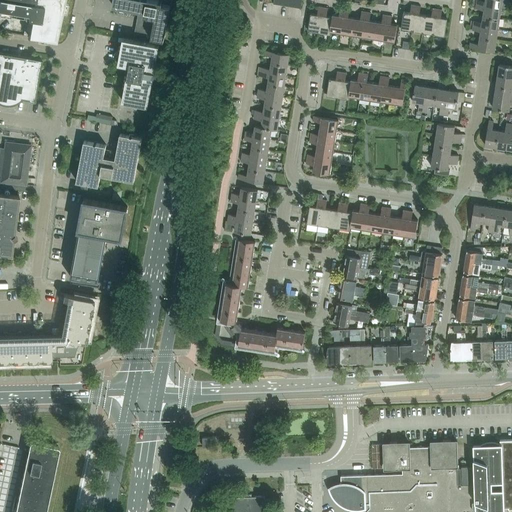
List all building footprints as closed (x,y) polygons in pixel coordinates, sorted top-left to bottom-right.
[(0,0),(0,13),(32,19),(29,36),(56,41),(64,0),(0,0)] [(164,39),(170,5),(162,4),(162,0),(159,0),(113,0),(112,5),(145,11),(142,28),(152,30),(151,37),(164,39)] [(295,0),(294,7),(295,7),(301,8),(302,0),(295,0)] [(412,30),(416,5),(411,4),(411,8),(410,12),(403,11),(401,29),(412,30)] [(501,7),(477,4),(476,8),(484,9),(483,16),(499,18),(501,7)] [(421,6),(416,5),(412,30),(423,32),(425,15),(419,14),(420,9),(421,6)] [(317,14),(311,13),(308,30),(319,32),(323,7),(318,6),(318,9),(317,14)] [(328,8),(323,7),(319,32),(330,34),(331,31),(330,31),(332,16),(326,15),(327,11),(328,8)] [(332,14),(332,16),(330,31),(331,31),(341,33),(345,8),(340,7),(339,11),(339,15),(332,14)] [(349,8),(345,8),(341,33),(351,35),(354,17),(348,16),(349,12),(349,8)] [(431,16),(425,15),(423,32),(433,34),(437,8),(433,8),(432,11),(431,16)] [(442,9),(437,8),(433,34),(445,35),(447,18),(441,17),(441,13),(442,9)] [(360,18),(354,17),(351,35),(362,36),(366,11),(361,10),(361,14),(360,18)] [(371,12),(366,11),(362,36),(373,38),(375,21),(369,20),(370,15),(371,12)] [(375,21),(373,38),(384,40),(387,15),(383,14),(382,17),(382,22),(375,21)] [(392,15),(387,15),(384,40),(395,42),(397,24),(391,23),(392,19),(392,15)] [(499,18),(483,16),(482,22),(474,21),(473,25),(498,29),(499,18)] [(498,29),(473,25),(473,29),(481,31),(480,37),(496,39),(498,29)] [(123,37),(119,56),(118,63),(129,65),(122,101),(148,105),(157,56),(160,44),(123,37)] [(496,39),(480,37),(479,43),(471,42),(470,47),(494,51),(496,39)] [(272,56),(271,62),(287,65),(289,53),(265,50),(264,55),(272,56)] [(0,96),(17,99),(17,98),(34,101),(41,60),(0,52),(0,96)] [(287,65),(271,62),(270,68),(262,67),(261,72),(286,75),(287,65)] [(511,65),(499,64),(498,75),(511,77),(511,65)] [(338,97),(342,72),(337,71),(336,74),(336,79),(329,78),(327,95),(338,97)] [(286,75),(261,72),(261,76),(269,77),(268,83),(284,86),(286,75)] [(346,72),(342,72),(338,97),(349,99),(350,96),(349,96),(351,81),(345,80),(346,76),(346,72)] [(360,98),(363,73),(359,72),(358,75),(357,80),(351,79),(351,81),(349,96),(350,96),(360,98)] [(368,73),(363,73),(360,98),(370,100),(373,82),(367,81),(368,77),(368,73)] [(381,101),(385,76),(380,75),(380,79),(379,83),(373,82),(370,100),(381,101)] [(511,77),(498,75),(496,86),(511,88),(511,77)] [(389,77),(385,76),(381,101),(392,103),(394,85),(388,85),(389,80),(389,77)] [(403,105),(407,79),(401,79),(401,82),(400,86),(394,85),(392,103),(403,105)] [(284,86),(268,83),(267,90),(259,88),(258,93),(282,97),(284,86)] [(422,111),(426,87),(415,85),(412,101),(419,102),(418,110),(422,111)] [(511,88),(496,86),(494,96),(511,99),(511,94),(511,95),(511,89),(511,88)] [(426,87),(422,111),(427,112),(428,103),(434,104),(437,88),(426,87)] [(437,88),(434,104),(441,105),(439,114),(444,114),(448,90),(437,88)] [(448,90),(444,114),(448,115),(449,107),(456,108),(459,92),(448,90)] [(282,97),(258,93),(257,97),(266,98),(265,105),(281,107),(282,97)] [(509,110),(510,103),(511,103),(511,99),(494,96),(493,108),(509,110)] [(281,107),(265,105),(264,111),(255,110),(255,114),(279,118),(281,107)] [(111,124),(112,119),(89,114),(88,119),(111,124)] [(279,118),(255,114),(254,118),(262,120),(261,126),(271,128),(277,129),(279,118)] [(313,115),(312,120),(316,121),(320,122),(319,128),(337,130),(339,119),(313,115)] [(496,146),(498,130),(492,129),(493,121),(489,120),(485,145),(496,146)] [(453,132),(454,125),(438,123),(436,134),(461,138),(462,133),(453,132)] [(498,130),(496,146),(507,148),(510,124),(506,123),(505,131),(498,130)] [(261,126),(255,125),(254,132),(246,131),(245,135),(270,139),(271,128),(261,126)] [(310,132),(310,137),(335,141),(337,130),(319,128),(318,134),(314,133),(310,132)] [(134,180),(142,137),(120,133),(117,150),(113,149),(113,148),(110,148),(110,149),(106,148),(106,145),(84,141),(76,181),(99,185),(101,173),(112,175),(112,176),(134,180)] [(281,133),(280,140),(287,141),(288,134),(281,133)] [(461,138),(436,134),(435,145),(451,147),(452,141),(460,142),(461,138)] [(270,139),(245,135),(245,139),(253,141),(252,147),(268,149),(270,139)] [(335,141),(310,137),(309,142),(313,142),(317,143),(316,149),(333,152),(335,141)] [(26,185),(31,145),(5,141),(0,182),(26,185)] [(451,147),(435,145),(433,155),(458,159),(458,155),(450,154),(451,147)] [(268,149),(252,147),(251,153),(243,152),(242,156),(266,160),(268,149)] [(307,154),(306,158),(332,162),(333,152),(316,149),(315,155),(311,154),(307,154)] [(433,155),(431,167),(435,167),(434,173),(449,175),(450,169),(447,169),(449,162),(457,164),(458,159),(433,155)] [(266,160),(242,156),(241,161),(250,162),(249,168),(265,171),(266,160)] [(332,162),(306,158),(306,163),(309,164),(314,164),(313,171),(330,174),(332,162)] [(265,171),(249,168),(248,175),(239,173),(238,178),(263,182),(265,171)] [(25,190),(26,185),(0,182),(0,181),(0,187),(25,190)] [(258,189),(242,187),(240,194),(232,193),(231,197),(256,200),(258,189)] [(0,253),(11,254),(14,236),(19,196),(0,193),(0,253)] [(256,200),(231,197),(231,201),(239,203),(238,209),(254,211),(256,200)] [(318,224),(322,199),(318,198),(317,202),(316,206),(310,205),(307,222),(318,224)] [(71,278),(73,278),(97,283),(99,273),(107,233),(122,236),(128,207),(84,199),(79,228),(80,229),(73,269),(71,278)] [(327,200),(322,199),(318,224),(329,226),(332,208),(326,208),(326,203),(327,200)] [(340,228),(344,202),(339,201),(338,205),(338,209),(332,208),(329,226),(340,228)] [(348,203),(344,202),(340,228),(351,229),(351,227),(353,212),(352,212),(347,211),(348,206),(348,203)] [(361,229),(365,203),(361,203),(360,206),(359,210),(353,209),(352,212),(353,212),(351,227),(361,229)] [(370,204),(365,203),(361,229),(372,230),(375,213),(369,212),(369,207),(370,204)] [(483,222),(485,206),(474,204),(470,228),(475,229),(476,221),(483,222)] [(383,232),(387,207),(382,206),(381,209),(381,214),(375,213),(372,230),(383,232)] [(485,206),(483,222),(489,223),(488,231),(492,232),(496,207),(485,206)] [(391,207),(387,207),(383,232),(393,234),(396,216),(390,215),(391,211),(391,207)] [(496,207),(492,232),(496,232),(498,224),(504,225),(507,209),(496,207)] [(254,211),(238,209),(237,215),(229,214),(228,218),(253,222),(254,211)] [(404,235),(408,210),(403,209),(403,213),(402,217),(396,216),(393,234),(404,235)] [(413,211),(408,210),(404,235),(415,237),(418,220),(411,219),(412,214),(413,211)] [(253,222),(228,218),(227,222),(236,224),(235,231),(251,233),(253,222)] [(224,294),(222,307),(219,307),(218,311),(221,312),(220,318),(218,317),(215,335),(221,344),(239,347),(239,344),(246,345),(245,348),(250,349),(250,346),(264,348),(263,351),(267,351),(268,349),(275,350),(276,344),(282,345),(282,348),(286,348),(287,346),(303,348),(304,348),(305,344),(303,343),(305,332),(277,327),(277,333),(242,328),(242,326),(240,323),(239,321),(237,321),(242,286),(248,287),(255,241),(243,239),(244,238),(239,237),(239,239),(236,255),(234,254),(233,259),(236,259),(234,273),(231,272),(230,276),(233,277),(232,283),(226,282),(225,289),(222,289),(221,293),(224,294)] [(442,254),(442,253),(443,247),(427,245),(426,251),(424,251),(422,251),(421,256),(410,255),(409,259),(440,264),(441,262),(443,255),(442,254)] [(347,248),(347,249),(346,254),(346,256),(345,256),(345,259),(345,260),(344,264),(367,268),(368,268),(371,251),(362,251),(352,249),(347,248)] [(466,258),(465,260),(492,264),(493,259),(482,258),(483,252),(482,252),(472,250),(469,250),(467,249),(467,251),(466,250),(465,258),(466,258)] [(423,272),(433,274),(438,275),(439,274),(441,267),(440,267),(440,264),(409,259),(414,260),(413,265),(423,267),(423,272)] [(463,271),(468,272),(479,273),(480,267),(491,269),(492,264),(465,260),(465,263),(464,263),(463,270),(464,270),(463,271)] [(365,278),(365,272),(379,275),(380,268),(374,267),(374,268),(371,268),(368,268),(367,268),(344,264),(343,269),(342,272),(343,273),(343,274),(357,277),(365,278)] [(479,276),(468,274),(463,273),(463,274),(462,274),(461,281),(462,281),(461,284),(488,288),(489,283),(478,281),(479,276)] [(438,277),(433,276),(422,274),(421,280),(411,279),(410,283),(436,288),(437,285),(438,285),(439,278),(438,278),(438,277)] [(355,286),(356,285),(356,281),(342,278),(342,279),(340,280),(340,282),(341,283),(340,288),(365,292),(366,288),(355,286)] [(388,292),(387,292),(397,294),(398,282),(389,280),(389,284),(388,292)] [(435,298),(435,297),(436,298),(437,290),(436,290),(436,288),(410,283),(410,284),(405,283),(405,287),(409,288),(420,290),(419,296),(435,298)] [(460,295),(465,295),(476,297),(477,291),(487,293),(488,288),(461,284),(461,286),(460,286),(459,293),(460,294),(460,295)] [(365,292),(340,288),(339,292),(338,293),(338,295),(338,296),(338,297),(353,300),(354,295),(364,297),(365,292)] [(0,361),(8,361),(8,358),(13,358),(13,362),(14,362),(14,361),(23,361),(23,358),(27,358),(27,362),(28,362),(28,360),(37,360),(37,358),(42,358),(42,361),(42,360),(51,360),(51,361),(57,361),(57,358),(59,358),(59,364),(82,363),(86,341),(83,341),(84,336),(88,337),(88,336),(87,336),(88,327),(86,327),(87,322),(90,323),(90,322),(89,322),(91,313),(88,312),(89,308),(93,309),(93,308),(92,308),(93,299),(60,293),(59,299),(70,301),(69,309),(62,308),(62,312),(68,313),(65,332),(63,331),(54,331),(50,332),(50,331),(46,331),(47,338),(36,338),(36,331),(32,331),(32,338),(22,338),(22,332),(18,332),(18,338),(7,339),(7,332),(3,332),(3,339),(0,338),(0,361)] [(475,299),(464,298),(459,297),(459,298),(458,298),(457,305),(458,305),(458,307),(492,313),(497,314),(498,309),(474,305),(475,299)] [(434,301),(429,300),(419,298),(418,304),(407,302),(406,307),(433,311),(433,309),(434,309),(435,302),(434,302),(434,301)] [(359,315),(369,317),(369,313),(360,311),(357,311),(358,305),(352,304),(342,302),(337,301),(337,303),(336,304),(336,306),(337,307),(336,311),(359,315)] [(426,321),(430,322),(431,322),(431,321),(432,321),(433,314),(432,314),(433,311),(406,307),(399,305),(398,311),(416,314),(415,319),(426,321)] [(461,319),(472,320),(473,315),(491,318),(492,313),(458,307),(457,310),(456,310),(455,317),(456,317),(456,318),(461,319)] [(336,311),(335,316),(334,317),(334,319),(334,320),(334,321),(340,322),(339,327),(348,327),(350,318),(368,322),(369,317),(359,315),(336,311)] [(400,344),(400,354),(400,359),(402,359),(403,360),(406,360),(407,359),(413,359),(412,325),(405,326),(405,331),(409,331),(409,336),(408,336),(408,343),(400,344)] [(425,336),(425,325),(420,325),(412,325),(413,359),(419,359),(420,359),(422,359),(424,359),(425,358),(427,343),(425,343),(424,336),(425,336)] [(390,344),(390,326),(385,326),(385,337),(386,360),(392,360),(393,360),(396,360),(397,359),(398,359),(398,354),(398,344),(390,344)] [(372,360),(372,355),(371,344),(365,344),(364,328),(360,329),(361,361),(365,360),(365,362),(370,361),(370,360),(372,360)] [(502,339),(495,339),(495,351),(495,356),(497,356),(497,357),(502,357),(502,356),(507,356),(507,339),(507,328),(502,328),(502,339)] [(343,329),(339,330),(340,337),(340,361),(345,361),(345,362),(351,362),(350,344),(344,345),(343,329)] [(350,329),(350,335),(350,344),(351,362),(357,362),(357,361),(361,361),(360,329),(350,329)] [(340,337),(339,330),(335,330),(331,330),(331,336),(334,336),(334,345),(329,346),(328,353),(327,354),(328,362),(330,362),(330,363),(335,363),(335,361),(340,361),(340,337)] [(478,340),(472,340),(472,358),(478,358),(479,357),(483,357),(482,331),(478,331),(478,340)] [(486,331),(482,331),(483,357),(487,356),(488,357),(491,357),(492,356),(493,356),(493,351),(493,339),(486,339),(486,331)] [(451,343),(450,346),(451,347),(451,348),(451,350),(451,358),(453,358),(454,359),(457,359),(458,357),(462,357),(461,332),(457,332),(457,341),(452,341),(452,343),(451,343)] [(462,332),(461,332),(462,357),(466,357),(467,358),(472,358),(472,340),(466,340),(465,332),(462,332)] [(373,345),(374,355),(374,360),(376,360),(377,361),(379,361),(380,360),(386,360),(385,337),(381,337),(381,344),(373,345)] [(202,437),(203,447),(211,446),(211,445),(211,437),(202,437)] [(504,511),(504,507),(509,507),(509,509),(511,508),(511,439),(500,440),(500,443),(498,442),(497,442),(495,441),(493,441),(490,441),(488,441),(487,441),(486,442),(484,442),(483,443),(481,443),(480,444),(473,444),(474,467),(467,467),(467,465),(458,466),(457,441),(451,442),(450,439),(443,440),(443,442),(430,442),(430,447),(410,447),(409,443),(397,443),(397,441),(390,441),(390,443),(383,444),(384,466),(390,466),(390,468),(398,468),(398,466),(403,466),(403,474),(341,475),(341,483),(339,483),(340,484),(341,484),(342,488),(341,488),(340,489),(339,490),(339,491),(338,492),(338,493),(339,494),(339,495),(336,498),(335,496),(334,497),(336,499),(337,501),(339,503),(342,504),(344,505),(346,507),(349,508),(351,508),(351,511),(265,511),(265,496),(251,496),(251,494),(244,494),(244,496),(231,497),(231,511),(504,511)] [(44,511),(45,511),(46,510),(45,510),(47,503),(47,502),(48,495),(49,495),(48,495),(50,487),(52,480),(52,479),(53,472),(54,472),(54,471),(53,471),(55,464),(55,463),(57,456),(58,448),(59,448),(58,447),(58,446),(57,446),(47,444),(29,440),(29,441),(30,442),(29,450),(28,450),(27,457),(26,458),(27,458),(25,465),(25,466),(24,473),(23,473),(23,474),(22,481),(20,489),(19,497),(18,497),(19,497),(17,504),(17,505),(15,511),(44,511)]
